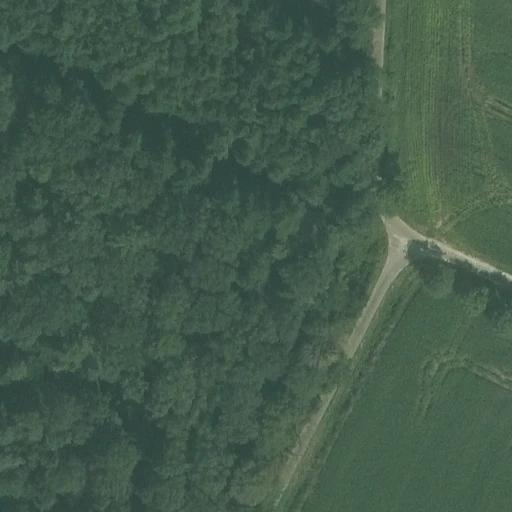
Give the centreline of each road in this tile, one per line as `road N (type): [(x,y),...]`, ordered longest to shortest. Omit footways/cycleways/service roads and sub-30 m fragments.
road 1 (track): [(55,511),(107,429),(174,283),(305,235),(373,236)]
road 2 (unclassified): [(373,236),(338,340),(247,511)]
road 3 (unclassified): [(373,236),(384,0)]
road 4 (unclassified): [(511,291),(373,236)]
